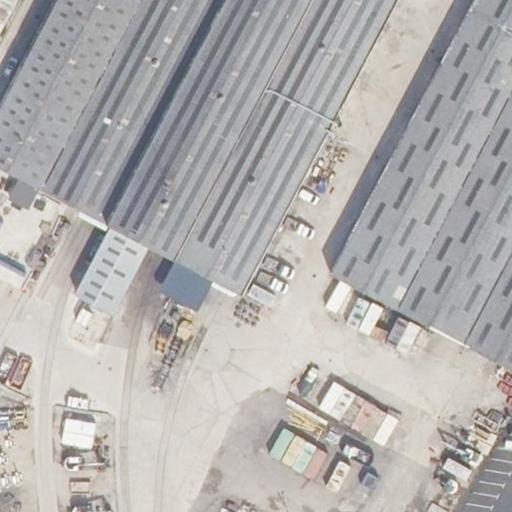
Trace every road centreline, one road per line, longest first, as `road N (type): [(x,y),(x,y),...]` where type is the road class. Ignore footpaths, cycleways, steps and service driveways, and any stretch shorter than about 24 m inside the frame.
road 1 (unknown): [(447,0),(293,301)]
road 2 (unknown): [(387,511),(416,441),(412,380),(293,301)]
road 3 (unknown): [(43,337),(27,409),(38,511)]
road 4 (unknown): [(293,301),(184,416)]
road 5 (unknown): [(184,416),(192,442),(218,473),(293,511)]
road 6 (unknown): [(109,392),(132,511)]
